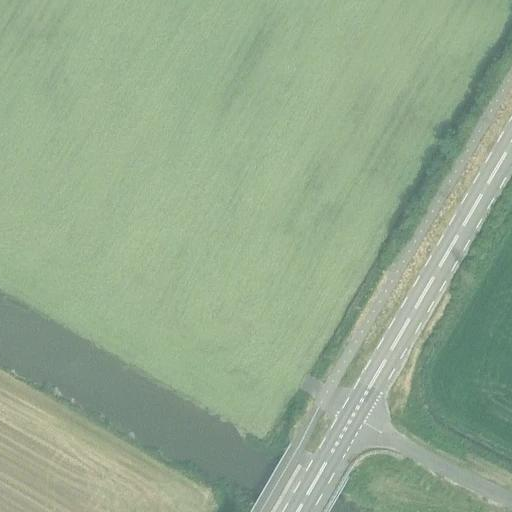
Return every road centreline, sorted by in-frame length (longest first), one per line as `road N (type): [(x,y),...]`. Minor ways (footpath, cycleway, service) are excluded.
road 1 (secondary): [(350,416),(511,139)]
road 2 (unclassified): [(511,503),(350,416)]
